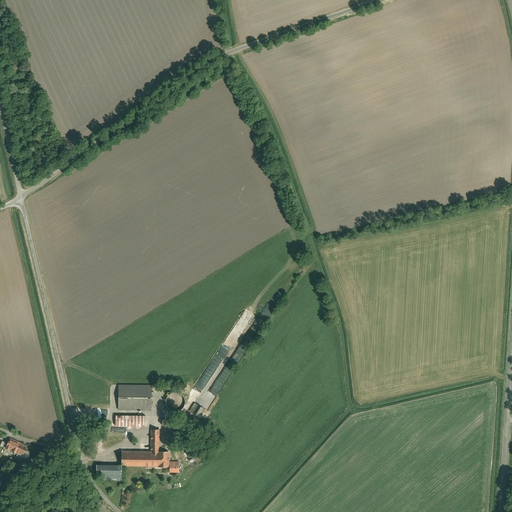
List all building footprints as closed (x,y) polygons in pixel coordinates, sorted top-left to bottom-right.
[(118,385),(118,410),(151,411),(152,385),(118,385)] [(183,398),(181,394),(178,393),(174,392),(171,393),(168,395),(166,399),(165,402),(166,406),(169,409),(171,411),(175,411),(179,410),(182,408),(184,404),(184,401),(183,398)] [(195,402),(189,411),(199,417),(204,407),(195,402)] [(146,427),(146,415),(116,415),(116,427),(146,427)] [(165,420),(162,420),(162,426),(165,426),(165,431),(166,431),(176,431),(176,420),(165,420)] [(121,467),(169,468),(169,472),(179,472),(178,462),(169,462),(169,451),(158,451),(159,429),(150,429),(150,451),(121,451),(121,464),(121,467)] [(15,441),(9,438),(4,449),(16,453),(14,459),(18,461),(16,464),(20,466),(26,461),(30,452),(25,450),(27,445),(15,440),(15,441)] [(186,453),(188,458),(200,454),(198,448),(186,453)] [(121,467),(121,464),(96,464),(96,475),(101,475),(101,481),(121,481),(121,467)]
